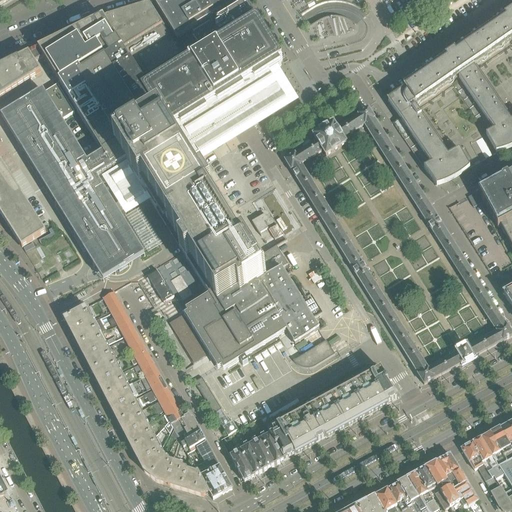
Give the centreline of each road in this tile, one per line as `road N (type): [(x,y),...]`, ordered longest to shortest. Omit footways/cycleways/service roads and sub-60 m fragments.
road 1 (tertiary): [(511,360),(237,511)]
road 2 (secondary): [(142,511),(52,336),(0,261)]
road 3 (residential): [(511,162),(438,204),(511,322)]
road 4 (secondary): [(0,325),(98,511)]
road 5 (tertiary): [(302,511),(445,433)]
